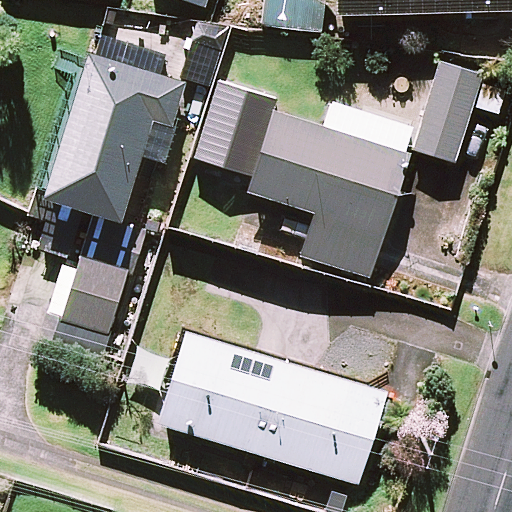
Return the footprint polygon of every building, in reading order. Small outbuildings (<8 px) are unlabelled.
[(206,0),(180,0),(204,9),(206,0)] [(324,1),(313,0),(264,0),(262,26),(320,33),(324,1)] [(341,0),(342,15),(511,14),(511,0),(341,0)] [(51,200),(38,241),(71,251),(82,212),(92,215),(75,272),(62,268),(40,342),(103,361),(129,277),(149,283),(164,234),(122,222),(152,121),(173,128),(186,86),(162,78),(169,55),(97,33),(47,199),(51,200)] [(508,84),(440,63),(414,151),(455,163),(472,107),(498,115),(508,84)] [(409,157),(275,113),(249,192),(315,214),(301,256),(369,278),(409,157)] [(386,395),(187,333),(159,423),(358,485),(386,395)]
